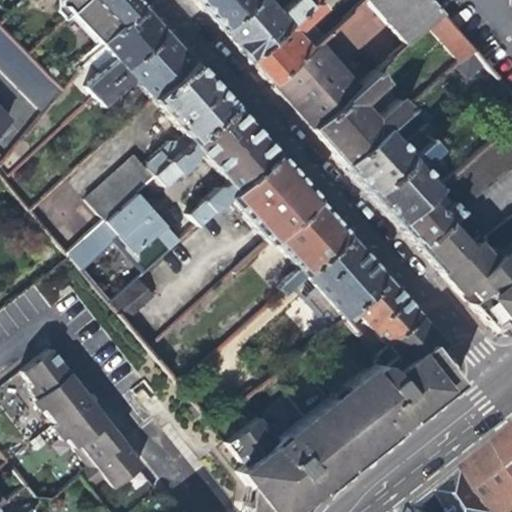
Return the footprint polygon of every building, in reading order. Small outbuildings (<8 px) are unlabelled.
[(64,20),(70,13),(84,0),(61,0),(62,0),(56,6),(58,13),(64,20)] [(84,0),(70,13),(98,44),(139,7),(132,0),(84,0)] [(192,0),(200,9),(220,31),(254,0),(192,0)] [(294,0),(275,16),(259,0),(254,0),(220,31),(234,47),(246,61),(314,0),(294,0)] [(333,0),(314,0),(246,61),(257,73),(268,85),(314,44),(301,29),(333,0)] [(363,0),(402,46),(424,27),(437,15),(424,0),(363,0)] [(82,89),(91,99),(164,35),(150,19),(139,7),(98,44),(100,47),(113,61),(96,76),(82,89)] [(352,10),(314,44),(268,85),(285,104),(308,130),(353,90),(326,59),(363,25),(352,10)] [(457,65),(471,53),(446,24),(437,15),(424,27),(457,65)] [(59,95),(0,33),(0,78),(38,118),(59,95)] [(132,81),(148,100),(189,63),(177,49),(164,35),(91,99),(100,109),(132,81)] [(86,64),(96,76),(113,61),(100,47),(86,64)] [(146,166),(142,169),(116,192),(123,200),(228,106),(204,80),(189,63),(148,100),(180,136),(174,142),(171,139),(164,141),(142,161),(146,166)] [(371,74),(353,90),(308,130),(323,147),(340,166),(383,129),(405,110),(397,101),(371,123),(355,105),(380,84),(371,74)] [(191,226),(223,197),(271,154),(259,141),(238,117),(228,106),(123,200),(105,215),(125,237),(167,199),(158,188),(197,154),(222,181),(217,187),(211,187),(181,214),(191,226)] [(400,148),(383,129),(340,166),(354,181),(366,195),(436,135),(428,125),(400,148)] [(511,126),(469,162),(488,187),(511,167),(511,126)] [(439,139),(436,135),(366,195),(379,209),(393,225),(423,200),(437,189),(418,168),(436,152),(432,146),(439,139)] [(263,243),(269,238),(312,200),(287,172),(271,154),(223,197),(263,243)] [(101,219),(105,215),(123,200),(116,192),(142,169),(130,156),(82,199),(101,219)] [(467,204),(488,187),(469,162),(447,180),(467,204)] [(457,212),(467,204),(447,180),(437,189),(449,203),(457,212)] [(271,301),(301,275),(345,237),(327,217),(312,200),(269,238),(296,269),(294,273),(291,272),(275,286),(276,288),(267,296),(271,301)] [(435,214),(423,200),(393,225),(404,237),(413,247),(447,221),(457,212),(449,203),(435,214)] [(511,216),(480,240),(477,236),(467,245),(497,282),(506,294),(511,288),(511,216)] [(467,245),(447,221),(413,247),(422,257),(434,270),(467,245)] [(301,275),(340,317),(383,280),(366,261),(345,237),(301,275)] [(450,288),(468,308),(497,282),(467,245),(434,270),(450,288)] [(133,277),(104,303),(120,323),(149,296),(133,277)] [(354,315),(380,345),(393,334),(405,323),(415,315),(398,296),(383,280),(340,317),(346,323),(354,315)] [(511,327),(511,288),(506,294),(497,282),(468,308),(487,329),(498,320),(507,331),(511,327)] [(283,343),(294,356),(316,338),(327,328),(316,315),(309,315),(283,337),(283,343)] [(423,344),(405,323),(393,334),(438,385),(452,374),(433,351),(441,344),(437,339),(433,335),(423,344)] [(414,404),(438,385),(393,334),(380,345),(371,353),(373,355),(414,404)] [(107,489),(136,467),(121,447),(43,349),(15,372),(34,395),(29,399),(85,469),(76,476),(86,488),(99,478),(107,489)] [(407,409),(414,404),(373,355),(368,359),(371,363),(364,369),(362,368),(350,377),(384,416),(394,408),(400,415),(407,409)] [(277,371),(274,373),(266,381),(270,386),(281,377),(277,371)] [(350,377),(329,395),(369,440),(390,423),(384,416),(350,377)] [(329,395),(286,429),(325,474),(369,440),(329,395)] [(390,423),(400,415),(394,408),(384,416),(390,423)] [(223,444),(240,464),(252,478),(253,478),(259,485),(258,486),(279,510),(325,474),(286,429),(272,440),(254,419),(223,444)] [(511,511),(511,431),(435,492),(448,511),(511,511)] [(233,470),(245,484),(252,478),(240,464),(233,470)] [(248,487),(251,491),(258,486),(252,478),(245,484),(248,487)] [(276,511),(279,510),(258,486),(251,491),(240,500),(239,511),(276,511)]
